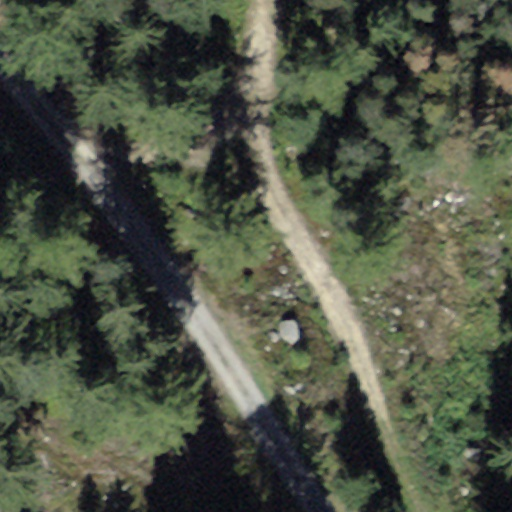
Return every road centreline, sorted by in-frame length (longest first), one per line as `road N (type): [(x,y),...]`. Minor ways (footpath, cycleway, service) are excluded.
road 1 (track): [(421,511),(342,305),(258,162),(265,0)]
road 2 (track): [(0,65),(137,231),(310,511)]
